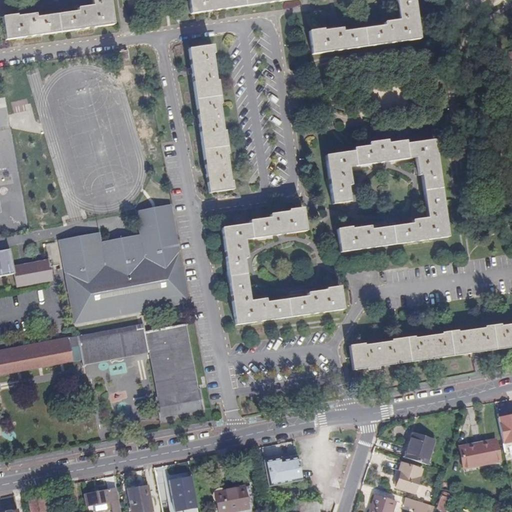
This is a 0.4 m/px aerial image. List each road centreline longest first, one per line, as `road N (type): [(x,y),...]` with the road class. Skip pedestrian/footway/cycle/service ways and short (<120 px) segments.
road 1 (tertiary): [(235,438),(0,484)]
road 2 (residential): [(191,208),(235,438)]
road 3 (residential): [(317,284),(264,289),(247,263),(261,249),(294,239),(317,252),(318,271)]
road 4 (residential): [(158,37),(191,208)]
road 5 (residential): [(0,58),(158,37)]
road 6 (residential): [(365,292),(511,272)]
road 7 (tertiary): [(367,414),(511,385)]
road 8 (residential): [(346,417),(332,348),(365,292)]
